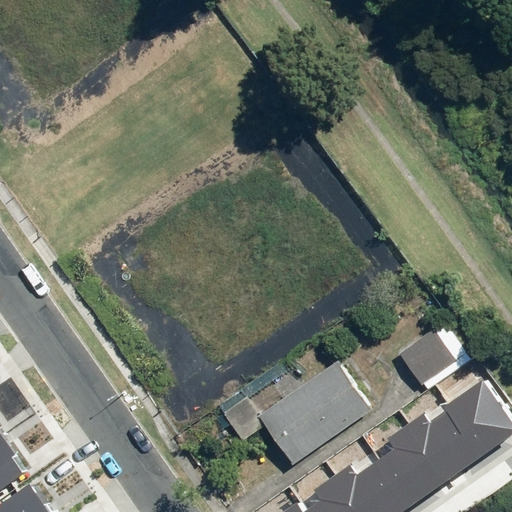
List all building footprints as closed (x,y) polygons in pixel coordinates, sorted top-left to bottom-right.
[(0,0),(0,13),(19,0),(0,0)] [(104,82),(52,5),(2,38),(54,115),(104,82)] [(214,115),(225,131),(284,90),(258,53),(220,78),(235,100),(214,115)] [(202,147),(165,94),(78,155),(96,181),(71,198),(90,224),(98,219),(202,147)] [(295,185),(247,219),(261,239),(309,206),(295,185)] [(232,245),(198,195),(119,249),(154,299),(232,245)] [(220,299),(180,327),(200,356),(196,359),(221,396),(292,346),(266,308),(238,326),(220,299)] [(453,321),(410,349),(435,387),(478,359),(453,321)] [(270,412),(257,393),(231,411),(251,439),(276,421),(303,459),(382,404),(350,358),(309,385),(270,412)] [(307,498),(287,511),(398,511),(511,433),(511,405),(489,372),(452,398),(456,404),(438,417),(434,411),(399,435),(404,442),(367,468),(361,461),(325,486),(329,491),(311,504),(307,498)] [(0,414),(0,435),(10,428),(0,414)] [(10,428),(0,435),(0,488),(35,464),(10,428)] [(0,511),(51,511),(59,507),(41,480),(0,507),(0,511)]
